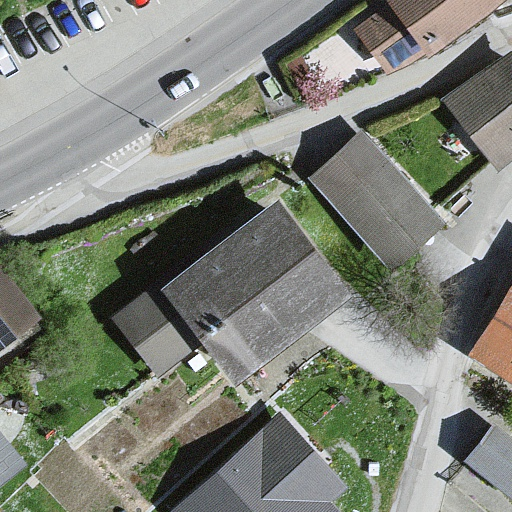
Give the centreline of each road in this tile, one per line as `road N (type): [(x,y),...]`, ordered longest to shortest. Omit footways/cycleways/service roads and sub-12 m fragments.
road 1 (tertiary): [(0,185),(83,140),(292,0)]
road 2 (residential): [(511,230),(462,336),(413,511)]
